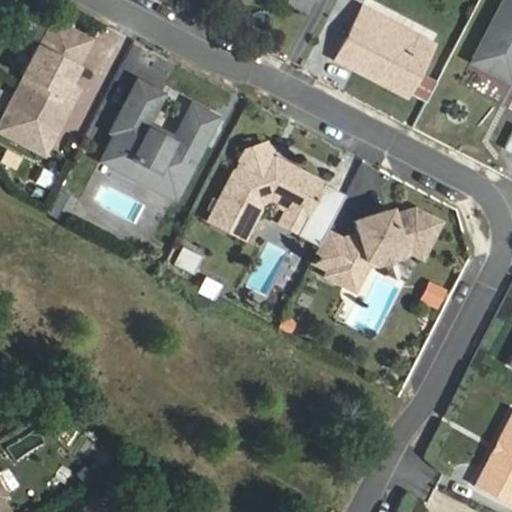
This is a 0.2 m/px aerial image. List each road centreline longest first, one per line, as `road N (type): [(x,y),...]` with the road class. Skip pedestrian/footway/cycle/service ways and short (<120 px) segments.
road 1 (residential): [(511,250),(491,196),(101,0)]
road 2 (residential): [(371,511),(511,252)]
